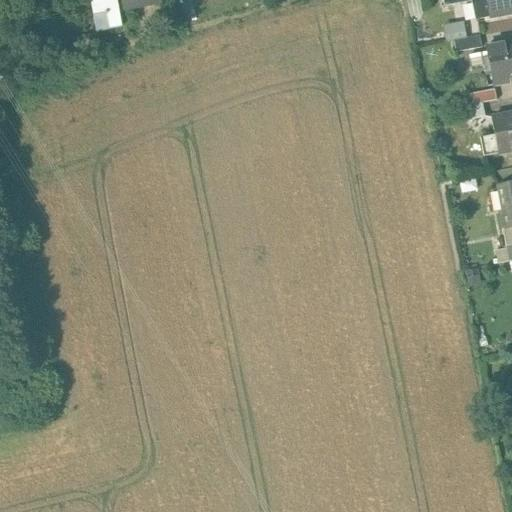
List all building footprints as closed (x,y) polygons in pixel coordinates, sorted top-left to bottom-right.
[(91,0),(98,32),(120,27),(117,9),(158,1),(158,4),(160,4),(159,0),(91,0)] [(191,0),(177,0),(182,21),(195,18),(191,0)] [(511,0),(442,0),(444,7),(472,2),(476,20),(477,23),(479,22),(478,20),(490,18),(511,14),(511,0)] [(479,36),(454,41),(456,53),(481,48),(479,36)] [(511,42),(485,47),(493,86),(509,83),(509,78),(511,77),(511,42)] [(494,90),(466,95),(468,106),(482,104),(496,101),(494,90)] [(468,106),(460,108),(463,122),(485,118),(482,104),(468,106)] [(511,114),(491,119),(494,136),(480,139),(484,157),(498,154),(498,155),(511,152),(511,114)] [(511,184),(499,187),(499,189),(500,189),(507,227),(506,227),(507,229),(502,230),(506,247),(511,245),(511,184)]
